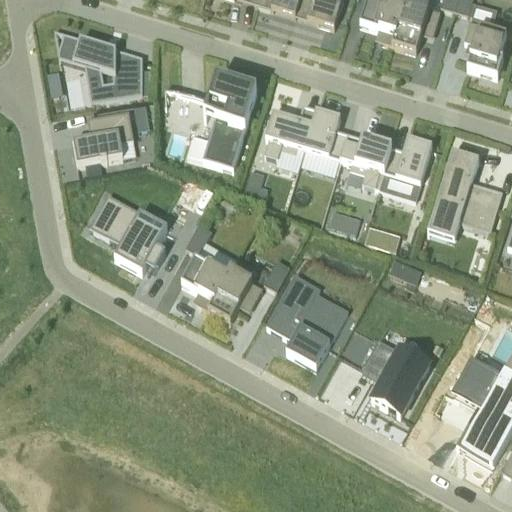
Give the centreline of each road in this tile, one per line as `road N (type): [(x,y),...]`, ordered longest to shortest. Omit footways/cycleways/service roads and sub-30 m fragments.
road 1 (residential): [(479,511),(64,283),(52,258),(24,85)]
road 2 (residential): [(42,0),(511,138)]
